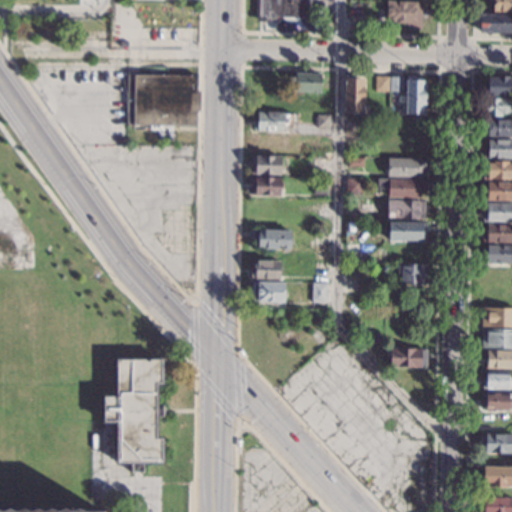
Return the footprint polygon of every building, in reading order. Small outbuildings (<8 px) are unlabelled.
[(307,0),(307,18),(275,17),(275,22),(255,22),(255,0),(307,0)] [(511,0),(511,12),(492,12),(492,2),(488,2),(488,0),(511,0)] [(421,30),(405,29),(405,24),(386,24),(386,1),(421,1),(421,30)] [(511,33),(478,33),(479,14),(511,15),(511,33)] [(363,32),(348,32),(348,16),(364,16),(363,32)] [(137,75),(194,75),(194,89),(198,89),(198,111),(194,111),(194,126),(125,126),(126,71),(137,71),(137,75)] [(320,92),(295,91),(295,73),(321,73),(320,92)] [(353,79),(363,79),(363,113),(344,113),(344,74),(353,74),(353,79)] [(415,80),(424,80),(424,86),(426,86),(426,105),(424,105),(424,114),(405,114),(405,75),(415,75),(415,80)] [(387,91),(374,91),(374,76),(387,77),(388,77),(387,91)] [(402,77),(402,92),(389,91),(389,76),(402,77)] [(508,76),(508,78),(511,78),(511,96),(484,96),(484,85),(487,85),(488,77),(497,78),(497,76),(508,76)] [(511,98),(511,114),(501,114),(501,117),(483,116),(483,98),(511,98)] [(291,113),(291,126),(283,126),(283,131),(252,131),(252,121),(257,121),(257,112),(291,113)] [(329,128),(316,128),(316,115),(329,115),(329,128)] [(511,137),(486,137),(487,128),(483,128),(483,120),(511,120),(511,137)] [(288,136),(288,145),(282,145),(282,151),(250,150),(251,140),(256,140),(257,135),(288,136)] [(329,146),(314,146),(315,136),(330,137),(329,146)] [(511,140),(511,159),(483,158),(483,149),(487,149),(487,140),(511,140)] [(279,175),(250,175),(250,156),(279,156),(279,175)] [(363,167),(347,167),(347,157),(363,158),(363,167)] [(425,159),(424,177),(386,176),(387,158),(425,159)] [(511,180),(481,179),(482,161),(484,161),(511,162),(511,180)] [(280,195),(249,195),(250,178),(280,178),(280,195)] [(361,195),(345,194),(345,179),(360,179),(361,179),(361,195)] [(424,189),(419,189),(419,199),(387,198),(387,190),(376,189),(376,179),(424,180),(424,189)] [(511,183),(511,202),(482,201),(483,190),(486,190),(486,182),(511,183)] [(327,195),(312,195),(312,184),(327,184),(327,195)] [(423,219),(386,218),(386,200),(424,201),(423,219)] [(511,204),(511,223),(482,222),(482,211),(486,211),(486,203),(511,204)] [(425,223),(425,233),(421,233),(420,241),(387,240),(388,222),(425,223)] [(510,242),(481,242),(481,232),(486,232),(486,224),(511,224),(510,242)] [(290,249),(257,249),(257,239),(251,239),(251,230),(290,230),(290,249)] [(510,246),(510,264),(481,263),(482,254),(486,254),(486,245),(510,246)] [(279,280),(250,279),(250,269),(254,269),(254,261),(280,261),(279,280)] [(425,284),(401,284),(401,275),(396,275),(396,265),(426,265),(425,284)] [(284,302),(256,302),(256,300),(252,300),(252,283),(257,284),(257,282),(284,282),(284,302)] [(326,283),(326,303),(311,303),(311,282),(326,283)] [(511,308),(511,327),(481,327),(481,308),(511,308)] [(511,329),(511,348),(480,348),(481,329),(511,329)] [(424,368),(389,367),(389,348),(425,349),(424,368)] [(511,351),(511,369),(485,369),(486,350),(511,351)] [(115,359),(161,359),(161,385),(156,385),(156,406),(163,406),(163,414),(156,414),(156,438),(162,438),(162,464),(142,464),(142,472),(129,472),(129,463),(115,463),(115,423),(103,423),(103,421),(103,395),(115,395),(115,359)] [(508,372),(507,390),(485,390),(485,388),(481,388),(482,379),(485,379),(485,371),(508,372)] [(511,392),(511,408),(506,408),(506,411),(480,410),(481,392),(511,392)] [(511,453),(480,453),(480,441),(484,441),(484,434),(511,434),(511,453)] [(511,485),(506,485),(506,487),(487,487),(487,485),(482,485),(482,476),(479,476),(479,467),(511,467),(511,485)] [(511,497),(511,511),(478,511),(478,497),(511,497)]
